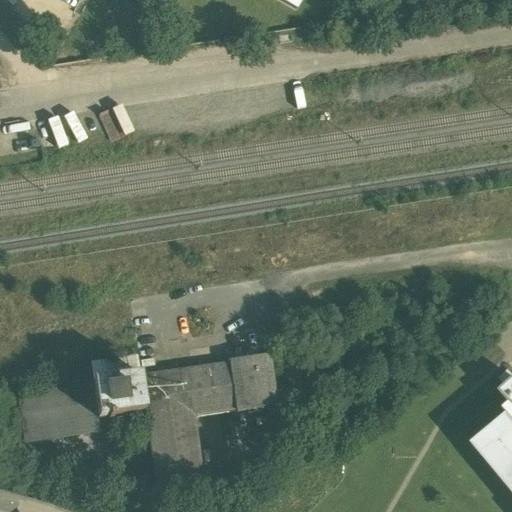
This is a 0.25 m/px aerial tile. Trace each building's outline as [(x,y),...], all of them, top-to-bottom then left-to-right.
[(277,0),(296,10),(301,0),(277,0)] [(269,357),(229,362),(229,364),(236,412),(237,414),(277,409),(269,357)] [(229,364),(187,370),(194,418),(236,412),(229,364)] [(187,370),(139,377),(144,413),(150,454),(154,480),(155,488),(203,481),(194,418),(187,370)] [(139,377),(93,384),(99,420),(108,419),(108,421),(114,420),(114,418),(144,413),(139,377)] [(511,383),(500,395),(510,406),(503,412),(508,418),(472,447),(511,494),(511,383)] [(93,384),(18,395),(23,435),(99,423),(99,420),(93,384)] [(13,405),(14,403),(13,401),(12,400),(10,399),(9,398),(7,399),(5,400),(4,401),(4,403),(4,405),(5,407),(7,408),(9,408),(11,408),(12,407),(13,405)] [(150,454),(138,456),(142,481),(154,480),(150,454)]
